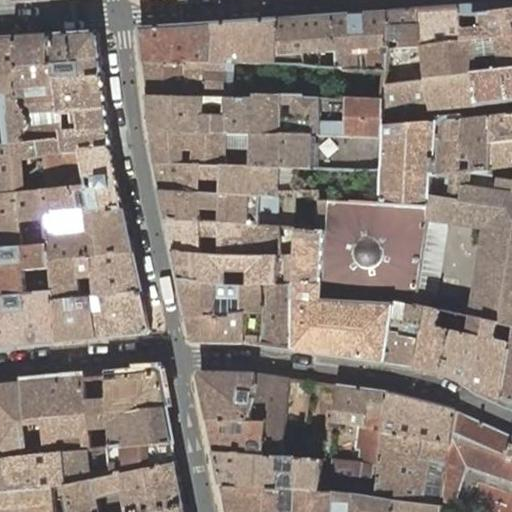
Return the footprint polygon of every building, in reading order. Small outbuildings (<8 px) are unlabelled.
[(511,4),(464,8),(465,18),(511,13),(511,4)] [(464,8),(421,11),(423,47),(466,43),(465,18),(464,8)] [(392,13),(391,51),(423,47),(421,11),(392,13)] [(340,70),(369,71),(390,71),(391,51),(392,13),(335,17),(340,68),(340,70)] [(511,13),(465,18),(466,43),(511,37),(511,13)] [(335,17),(279,20),(278,66),(340,68),(335,17)] [(206,62),(204,97),(234,98),(236,64),(255,65),(278,66),(279,20),(213,25),(212,62),(206,62)] [(142,31),(145,60),(187,62),(187,61),(206,62),(212,62),(213,25),(145,28),(142,28),(142,31)] [(16,38),(24,143),(66,137),(66,132),(64,122),(33,124),(33,123),(33,122),(33,121),(33,120),(33,119),(33,118),(32,117),(32,116),(31,115),(30,115),(30,114),(29,114),(63,111),(59,79),(106,74),(101,34),(16,38)] [(423,47),(428,82),(479,76),(477,58),(501,55),(503,73),(511,72),(511,37),(466,43),(423,47)] [(0,144),(24,143),(16,38),(0,38),(0,95),(9,95),(9,107),(1,112),(2,128),(0,127),(0,144)] [(145,60),(149,95),(204,97),(206,62),(187,61),(187,62),(145,60)] [(383,99),(384,114),(432,112),(511,103),(511,72),(503,73),(479,76),(428,82),(383,88),(383,99)] [(66,132),(66,137),(68,153),(84,152),(115,149),(106,74),(59,79),(63,111),(63,113),(74,111),(76,130),(66,132)] [(256,135),(287,136),(287,134),(317,135),(384,138),(384,126),(384,114),(383,99),(342,97),(342,99),(303,97),(303,95),(254,94),(254,98),(234,98),(204,97),(149,95),(153,132),(256,133),(256,135)] [(63,113),(63,111),(29,114),(30,114),(30,115),(31,115),(32,116),(32,117),(33,118),(33,119),(33,120),(33,121),(33,122),(33,123),(33,124),(64,122),(63,113)] [(74,111),(63,113),(64,122),(66,132),(76,130),(74,111)] [(511,114),(496,117),(495,143),(511,141),(511,114)] [(461,175),(466,176),(473,176),(474,172),(493,170),(493,169),(495,143),(496,117),(464,120),(461,174),(461,175)] [(436,174),(436,176),(461,174),(464,120),(440,122),(436,174)] [(297,255),(293,349),(387,362),(396,304),(397,302),(410,304),(417,306),(418,302),(421,283),(414,282),(415,273),(422,274),(426,248),(419,247),(422,228),(429,229),(431,216),(431,207),(431,196),(433,175),(436,176),(436,174),(440,122),(384,126),(384,138),(384,172),(383,204),(383,205),(351,202),(322,200),(323,229),(298,228),(297,255)] [(256,133),(153,132),(157,164),(230,167),(230,160),(254,160),(253,167),(276,168),(282,168),(290,168),(290,167),(312,168),(312,135),(287,134),(287,136),(256,135),(256,133)] [(66,137),(24,143),(0,144),(0,197),(46,192),(91,187),(84,152),(68,153),(66,137)] [(511,141),(495,143),(493,169),(511,167),(511,141)] [(127,208),(115,149),(84,152),(91,187),(96,210),(127,208)] [(281,196),(281,191),(282,168),(276,168),(253,167),(230,167),(157,164),(162,190),(204,192),(204,178),(224,179),(224,194),(261,196),(261,195),(262,195),(281,196)] [(511,326),(511,182),(494,179),(494,175),(493,175),(493,170),(474,172),(473,176),(466,176),(462,200),(431,196),(431,207),(431,216),(450,219),(491,225),(476,318),(487,321),(500,324),(511,326)] [(204,178),(204,192),(224,194),(224,179),(204,178)] [(53,261),(136,253),(127,208),(96,210),(91,187),(46,192),(52,246),(53,261)] [(162,190),(168,219),(203,221),(203,207),(223,209),(222,222),(259,224),(261,226),(262,195),(261,195),(261,196),(224,194),(204,192),(162,190)] [(0,197),(0,249),(52,246),(46,192),(0,197)] [(203,207),(203,221),(222,222),(223,209),(203,207)] [(421,283),(425,283),(422,302),(418,302),(417,306),(430,309),(436,310),(450,219),(431,216),(429,229),(426,248),(422,274),(421,283)] [(222,222),(203,221),(168,219),(175,252),(252,256),(280,256),(282,256),(280,227),(261,226),(259,224),(222,222)] [(289,255),(297,255),(298,228),(290,227),(289,255)] [(422,228),(419,247),(426,248),(429,229),(422,228)] [(0,249),(0,297),(56,292),(53,261),(52,246),(0,249)] [(252,256),(175,252),(180,280),(216,284),(243,284),(262,285),(278,285),(280,256),(252,256)] [(98,296),(144,291),(136,253),(53,261),(56,292),(56,301),(82,298),(81,278),(96,277),(98,296)] [(262,345),(293,349),(297,255),(289,255),(282,256),(280,256),(278,285),(262,285),(262,345)] [(414,282),(421,283),(422,274),(415,273),(414,282)] [(82,298),(94,296),(98,296),(96,277),(81,278),(82,298)] [(247,343),(262,345),(262,285),(243,284),(216,284),(180,280),(187,316),(233,317),(232,298),(243,298),(242,315),(247,315),(247,343)] [(94,296),(98,338),(149,334),(152,330),(144,291),(98,296),(94,296)] [(0,347),(60,342),(56,301),(56,292),(0,297),(0,347)] [(60,342),(98,338),(94,296),(82,298),(56,301),(60,342)] [(232,298),(233,317),(235,317),(235,315),(242,315),(243,298),(232,298)] [(418,366),(430,309),(417,306),(410,304),(397,302),(396,304),(387,362),(418,366)] [(448,374),(456,331),(439,327),(442,311),(436,310),(430,309),(418,366),(448,374)] [(439,327),(456,331),(459,315),(442,311),(439,327)] [(196,342),(247,343),(247,315),(242,315),(235,315),(235,317),(233,317),(187,316),(192,339),(196,342)] [(472,335),(475,318),(459,315),(456,331),(472,335)] [(473,385),(487,321),(476,318),(475,318),(472,335),(456,331),(448,374),(473,385)] [(473,385),(502,398),(511,345),(511,343),(497,340),(500,324),(487,321),(473,385)] [(511,343),(511,326),(500,324),(497,340),(511,343)] [(511,400),(511,345),(502,398),(511,401),(511,400)] [(201,376),(210,420),(253,422),(256,374),(203,373),(201,376)] [(0,385),(0,458),(66,453),(93,450),(90,415),(168,408),(161,374),(107,377),(109,397),(89,399),(87,378),(0,385)] [(256,374),(253,422),(267,423),(266,456),(285,458),(303,460),(305,445),(305,443),(286,442),(292,379),(256,374)] [(311,382),(303,381),(302,390),(310,391),(311,382)] [(371,390),(339,386),(333,423),(363,426),(365,426),(367,418),(384,419),(388,393),(371,390)] [(459,412),(388,393),(384,419),(380,466),(377,500),(394,501),(392,511),(441,511),(444,498),(455,439),(459,412)] [(175,444),(168,408),(90,415),(93,450),(93,451),(175,444)] [(511,511),(511,435),(459,412),(455,439),(511,457),(511,511)] [(365,426),(363,426),(361,464),(374,465),(371,498),(372,499),(377,500),(380,466),(384,419),(367,418),(365,426)] [(253,422),(210,420),(216,451),(266,456),(267,423),(253,422)] [(444,498),(457,502),(469,467),(511,481),(511,457),(455,439),(444,498)] [(93,450),(66,453),(69,485),(69,486),(179,464),(175,444),(93,451),(93,450)] [(316,447),(305,445),(303,460),(315,461),(316,447)] [(266,456),(216,451),(223,485),(321,491),(322,475),(323,462),(315,461),(303,460),(285,458),(266,456)] [(66,453),(0,458),(0,491),(69,485),(66,453)] [(332,475),(333,461),(323,460),(323,462),(322,475),(332,475)] [(374,465),(361,464),(333,461),(332,475),(322,475),(321,491),(371,498),(374,465)] [(158,511),(188,506),(179,464),(69,486),(74,511),(158,511)] [(69,485),(0,491),(0,511),(59,511),(58,498),(62,498),(65,511),(74,511),(69,486),(69,485)] [(392,511),(394,501),(377,500),(372,499),(371,498),(321,491),(223,485),(228,511),(392,511)] [(444,498),(441,511),(454,511),(457,502),(444,498)]
